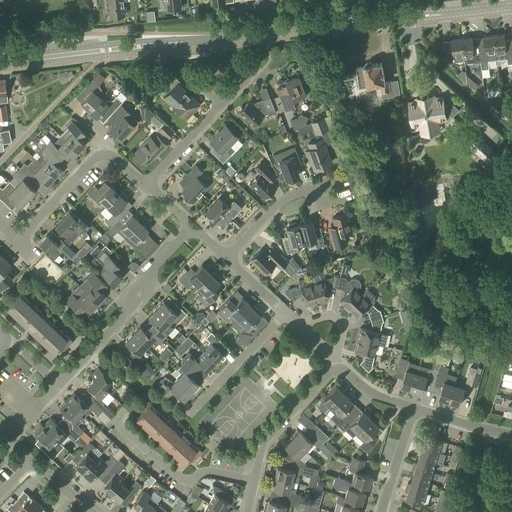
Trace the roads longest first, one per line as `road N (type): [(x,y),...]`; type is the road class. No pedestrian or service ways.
road 1 (unclassified): [(0,63),(511,6)]
road 2 (residential): [(59,387),(128,316),(151,269),(186,232)]
road 3 (residential): [(145,185),(113,158),(93,158),(19,241)]
road 4 (residential): [(252,481),(210,471),(187,483),(116,424)]
road 5 (residential): [(252,481),(262,443),(335,369)]
road 6 (residential): [(187,413),(284,314)]
